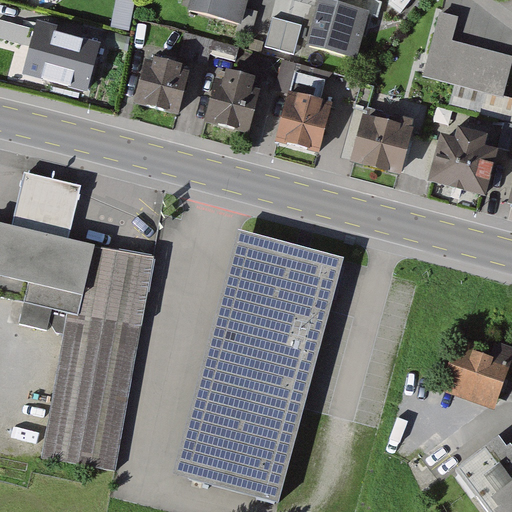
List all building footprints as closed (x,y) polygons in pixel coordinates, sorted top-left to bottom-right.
[(116,0),(111,28),(129,31),(135,0),(116,0)] [(190,0),(188,10),(242,25),(248,0),(190,0)] [(329,0),(319,0),(307,45),(357,59),(370,11),(329,0)] [(459,17),(441,12),(424,77),(504,98),(511,66),(511,56),(453,41),(459,17)] [(273,18),(265,47),(294,55),(302,25),(273,18)] [(0,38),(30,47),(35,30),(0,20),(0,38)] [(30,47),(23,74),(88,92),(101,43),(57,30),(58,26),(38,20),(35,30),(30,47)] [(155,56),(153,61),(146,59),(134,103),(179,115),(190,71),(182,69),(183,64),(155,56)] [(227,69),(224,80),(217,78),(205,121),(249,134),(261,90),(253,88),(256,77),(227,69)] [(332,102),(289,91),(276,142),(320,153),(332,102)] [(364,114),(351,161),(401,175),(414,128),(364,114)] [(458,126),(455,137),(441,133),(428,181),(486,197),(499,148),(486,145),(489,134),(458,126)] [(511,170),(503,203),(511,205),(511,170)] [(42,454),(106,468),(155,248),(72,230),(81,187),(23,175),(12,228),(0,225),(0,279),(28,285),(22,311),(71,322),(42,454)] [(173,474),(279,502),(345,258),(238,230),(173,474)] [(495,411),(511,363),(457,343),(440,391),(495,411)] [(461,465),(496,511),(511,511),(511,445),(511,443),(507,446),(500,436),(461,465)]
